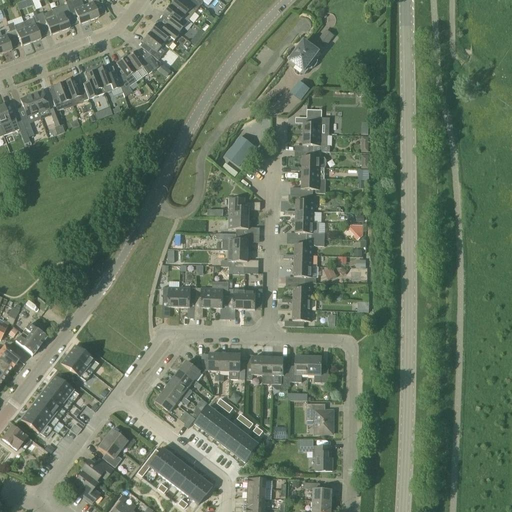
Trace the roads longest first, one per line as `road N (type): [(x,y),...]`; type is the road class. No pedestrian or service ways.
road 1 (secondary): [(402,511),(409,373),(405,0)]
road 2 (tertiary): [(4,415),(104,284),(151,202)]
road 3 (residential): [(151,202),(187,213),(198,199),(200,154),(295,29)]
road 4 (tertiary): [(151,202),(202,103),(286,0)]
road 5 (residential): [(267,336),(277,121)]
road 6 (residential): [(349,511),(352,345)]
road 7 (residential): [(0,75),(110,34),(142,0)]
road 8 (residential): [(226,511),(221,475),(130,405)]
road 9 (residential): [(42,498),(115,394)]
